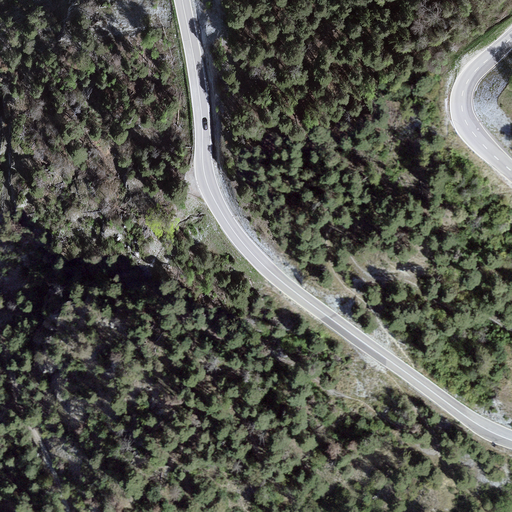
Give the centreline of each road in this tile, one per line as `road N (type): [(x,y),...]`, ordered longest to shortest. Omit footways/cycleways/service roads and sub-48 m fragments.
road 1 (tertiary): [(511,439),(342,328),(264,267),(231,229),(206,179),(181,0)]
road 2 (unknown): [(511,330),(438,307),(409,281),(370,276),(312,235),(335,277),(361,299),(420,382)]
road 3 (tertiary): [(511,170),(476,137),(460,104),(464,83),(511,37)]
